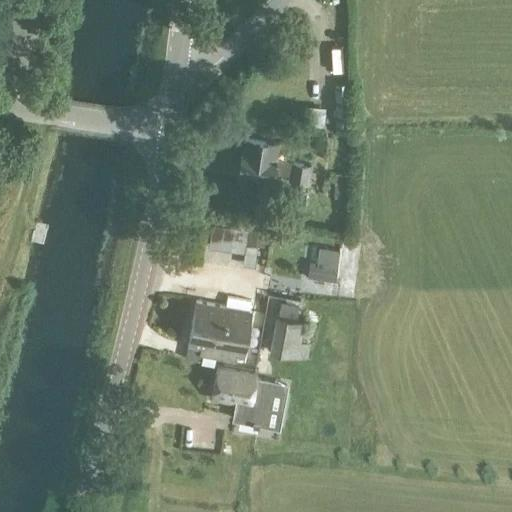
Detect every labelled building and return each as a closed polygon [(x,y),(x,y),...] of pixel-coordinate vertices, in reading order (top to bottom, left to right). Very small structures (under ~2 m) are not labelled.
[(349,83),(336,83),(336,127),(349,127),(349,83)] [(308,106),(307,125),(325,126),(327,108),(308,106)] [(247,138),(245,155),(242,154),(239,174),(273,179),(273,174),(290,177),(289,182),(309,185),(312,164),(276,159),(274,159),(277,143),(247,138)] [(350,198),(351,174),(336,173),(335,198),(350,198)] [(249,246),(267,248),(269,232),(251,230),(249,246)] [(359,244),(345,242),(339,285),(353,287),(359,244)] [(323,250),(321,265),(341,267),(342,252),(323,250)] [(341,267),(321,265),(319,281),(339,283),(341,267)] [(197,301),(188,346),(201,348),(200,354),(225,358),(226,353),(243,356),(251,311),(197,301)] [(297,318),(300,305),(281,301),(271,351),(296,356),(308,358),(311,343),(299,341),(303,320),(297,318)] [(264,424),(272,382),(257,379),(259,373),(217,365),(210,400),(236,405),(233,418),(253,422),(253,424),(259,425),(259,423),(264,424)]
